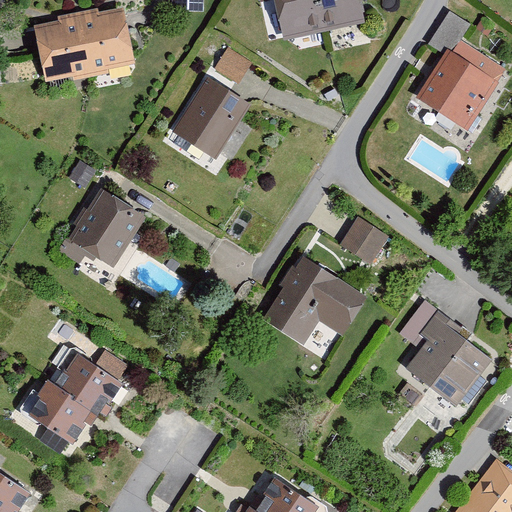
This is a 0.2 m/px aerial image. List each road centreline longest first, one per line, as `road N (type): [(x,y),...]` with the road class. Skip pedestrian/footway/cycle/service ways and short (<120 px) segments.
road 1 (residential): [(438,0),(354,131),(343,162),(360,194),(511,305)]
road 2 (residential): [(511,401),(424,511)]
